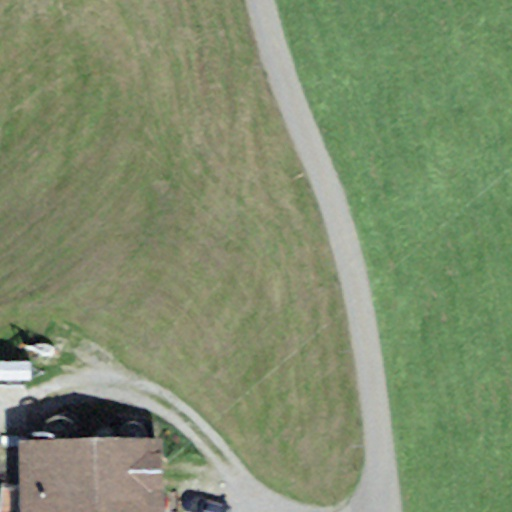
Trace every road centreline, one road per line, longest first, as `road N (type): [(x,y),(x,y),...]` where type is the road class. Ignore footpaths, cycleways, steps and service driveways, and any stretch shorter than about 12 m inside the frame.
road 1 (track): [(274,0),(303,116),(367,283),(402,511)]
road 2 (track): [(38,413),(113,389),(165,403),(288,511)]
